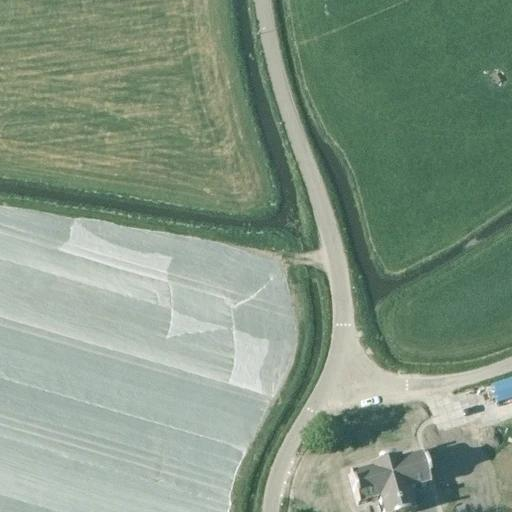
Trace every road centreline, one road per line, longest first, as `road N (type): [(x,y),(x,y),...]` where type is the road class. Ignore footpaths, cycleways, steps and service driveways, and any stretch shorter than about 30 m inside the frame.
road 1 (unclassified): [(342,381),(340,294),(283,107),(261,0)]
road 2 (unclassified): [(511,366),(415,387),(342,381)]
road 3 (unclassified): [(269,511),(301,427),(342,381)]
